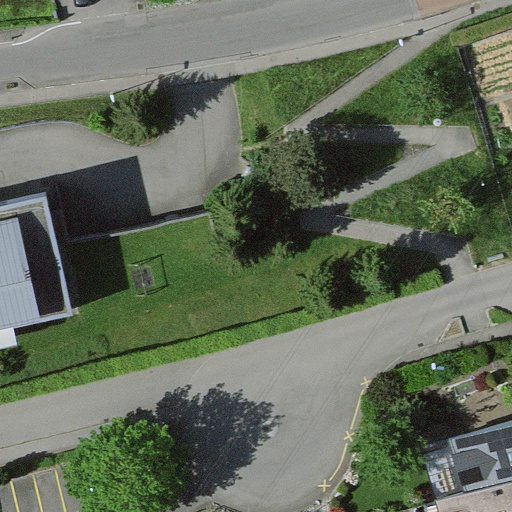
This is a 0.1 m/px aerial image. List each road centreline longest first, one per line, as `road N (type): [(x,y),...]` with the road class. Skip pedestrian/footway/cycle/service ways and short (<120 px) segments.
road 1 (tertiary): [(0,60),(186,36),(355,0)]
road 2 (residential): [(206,379),(202,426),(214,461),(243,481),(281,480),(311,456),(348,338)]
road 3 (residential): [(206,379),(0,427)]
road 4 (residential): [(511,290),(348,338)]
road 5 (residential): [(348,338),(206,379)]
